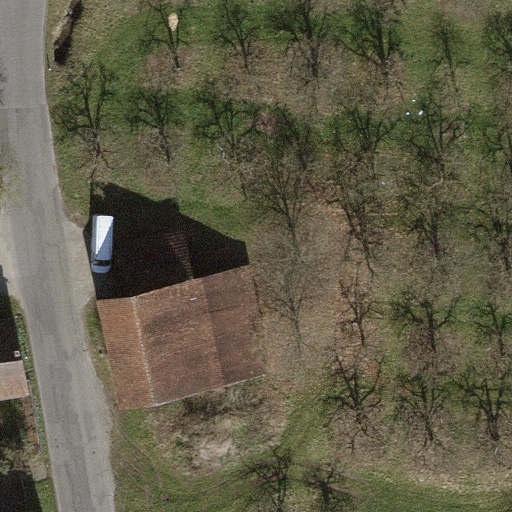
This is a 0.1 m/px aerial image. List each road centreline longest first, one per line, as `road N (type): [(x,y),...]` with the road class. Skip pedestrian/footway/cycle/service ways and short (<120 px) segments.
road 1 (unclassified): [(24,0),(24,121),(91,511)]
road 2 (track): [(80,448),(137,446),(206,485),(300,466),(382,496),(473,510),(511,499)]
